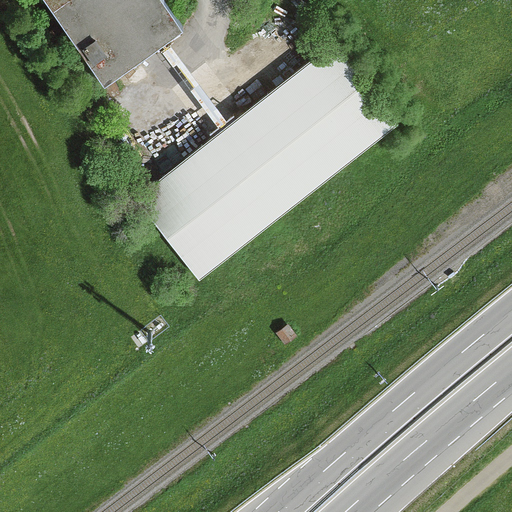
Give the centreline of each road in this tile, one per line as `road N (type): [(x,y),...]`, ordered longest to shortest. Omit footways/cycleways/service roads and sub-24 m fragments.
road 1 (motorway): [(511,311),(284,505)]
road 2 (motorway): [(346,511),(511,370)]
